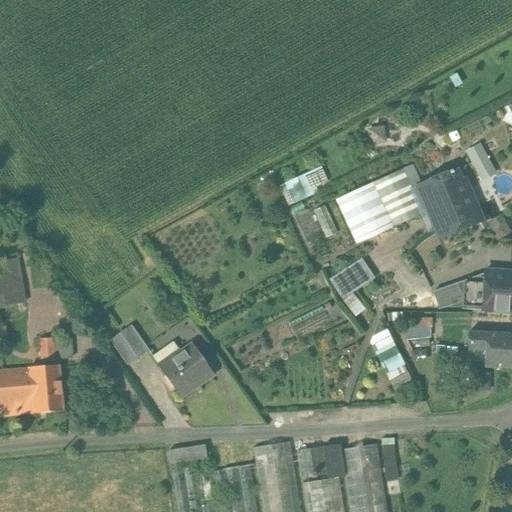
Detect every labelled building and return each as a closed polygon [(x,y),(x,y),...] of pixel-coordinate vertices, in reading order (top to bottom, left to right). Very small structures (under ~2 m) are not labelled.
[(496,173),(480,143),(466,151),(482,180),(496,173)] [(413,165),(402,170),(411,190),(418,187),(422,185),(413,165)] [(322,166),(280,185),(289,206),(320,191),(317,186),(329,181),(322,166)] [(402,170),(372,184),(392,228),(422,214),(411,190),(402,170)] [(422,185),(418,187),(440,238),(480,221),(467,190),(465,191),(460,179),(457,181),(453,172),(452,173),(451,171),(449,173),(449,174),(422,185)] [(372,184),(335,201),(356,245),(392,228),(372,184)] [(325,205),(313,211),(326,237),(338,232),(325,205)] [(19,256),(0,258),(0,304),(24,302),(19,256)] [(362,258),(330,279),(343,299),(348,296),(353,293),(376,277),(362,258)] [(511,272),(485,271),(485,275),(483,311),(511,312),(511,272)] [(485,275),(457,285),(464,300),(464,310),(483,311),(485,275)] [(457,285),(433,293),(438,309),(464,300),(457,285)] [(365,309),(353,293),(348,296),(343,301),(355,316),(365,309)] [(432,327),(432,318),(414,318),(414,327),(407,327),(407,338),(431,338),(431,327),(432,327)] [(131,326),(120,333),(138,359),(149,351),(131,326)] [(414,384),(385,329),(368,338),(397,393),(414,384)] [(484,363),(485,333),(468,332),(467,363),(484,363)] [(138,359),(120,333),(109,341),(127,366),(138,359)] [(511,334),(485,333),(484,363),(484,368),(511,369),(511,334)] [(192,345),(181,353),(173,343),(152,358),(180,398),(213,375),(192,345)] [(59,366),(28,368),(28,370),(32,413),(32,414),(63,411),(59,366)] [(28,370),(0,372),(0,416),(32,413),(28,370)] [(471,375),(471,391),(489,392),(489,375),(471,375)] [(382,458),(396,458),(395,438),(381,439),(382,458)] [(300,511),(290,442),(253,448),(262,511),(300,511)] [(387,511),(377,444),(339,450),(344,477),(349,511),(387,511)] [(339,445),(323,447),(327,476),(327,480),(339,478),(344,477),(339,450),(339,445)] [(205,446),(168,451),(170,464),(207,459),(205,446)] [(323,447),(297,451),(301,479),(327,476),(323,447)] [(215,511),(207,459),(170,464),(177,511),(215,511)] [(222,470),(213,471),(219,511),(256,511),(250,466),(222,470)] [(327,480),(302,484),(305,511),(344,511),(339,478),(327,480)]
